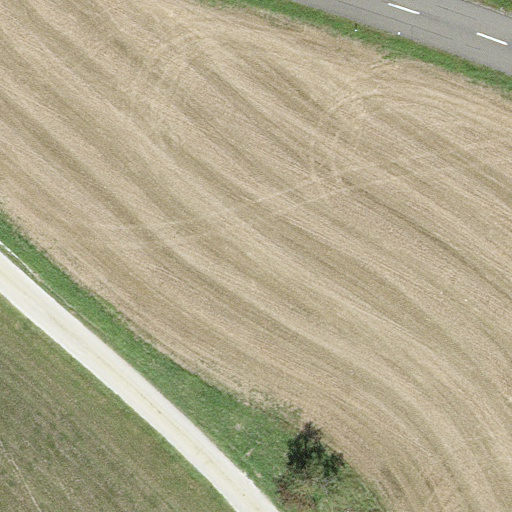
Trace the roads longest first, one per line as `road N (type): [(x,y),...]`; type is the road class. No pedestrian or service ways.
road 1 (track): [(0,282),(206,459),(254,511)]
road 2 (tertiary): [(357,0),(511,51)]
